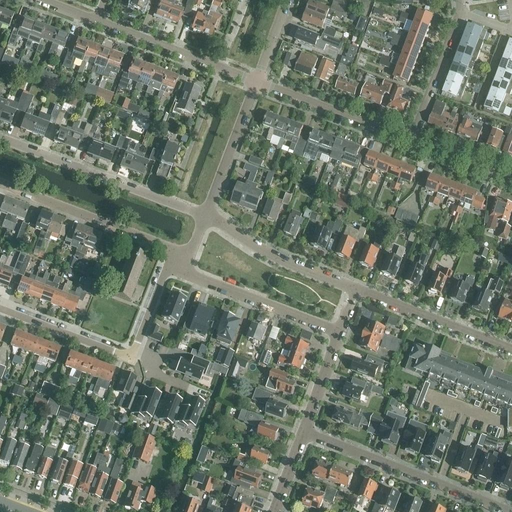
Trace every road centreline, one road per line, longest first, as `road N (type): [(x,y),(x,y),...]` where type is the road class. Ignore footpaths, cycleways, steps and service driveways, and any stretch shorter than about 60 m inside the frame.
road 1 (residential): [(164,268),(128,350),(0,306)]
road 2 (residential): [(206,216),(0,138)]
road 3 (residential): [(304,431),(507,511)]
road 4 (residential): [(170,250),(0,184)]
road 5 (residential): [(511,349),(355,289)]
road 6 (residential): [(355,289),(285,263),(206,216)]
road 7 (residential): [(408,140),(255,81)]
road 8 (residential): [(184,276),(338,332)]
road 9 (residential): [(206,216),(255,81)]
road 10 (residential): [(408,140),(458,11)]
road 11 (residential): [(220,68),(97,22)]
